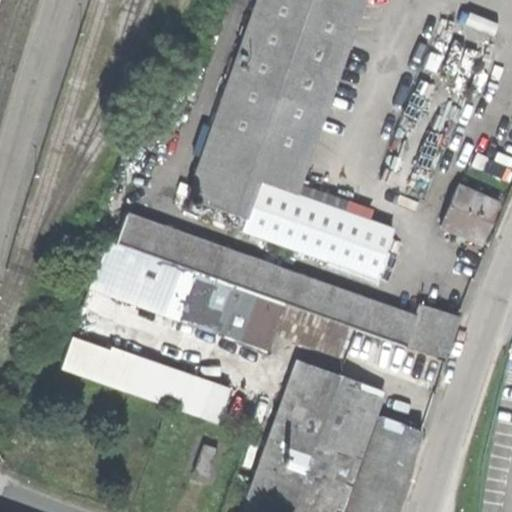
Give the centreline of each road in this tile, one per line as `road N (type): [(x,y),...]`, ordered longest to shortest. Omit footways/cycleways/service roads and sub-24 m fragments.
road 1 (unclassified): [(428,511),(511,271)]
road 2 (unclassified): [(0,192),(58,0)]
